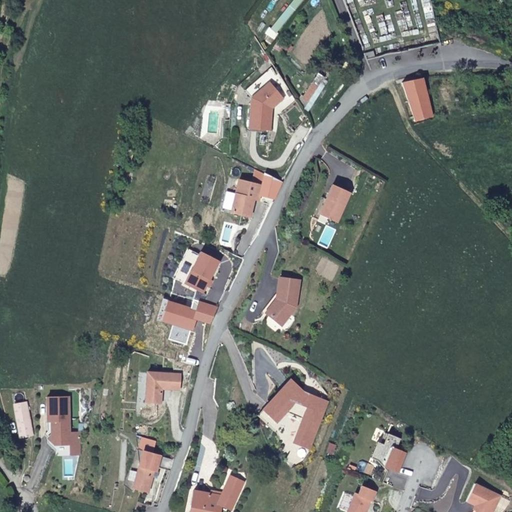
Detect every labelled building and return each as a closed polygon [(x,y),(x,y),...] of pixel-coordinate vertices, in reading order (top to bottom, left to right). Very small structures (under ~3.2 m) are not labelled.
[(351,82),(357,69),(349,65),(342,78),(351,82)] [(251,101),(268,85),(262,77),(244,93),(251,101)] [(402,82),(415,123),(435,116),(425,78),(402,82)] [(282,101),(268,85),(251,101),(248,131),(269,130),(270,110),(282,101)] [(254,195),(259,196),(259,194),(270,197),(278,181),(260,172),(257,185),(237,180),(230,213),(249,218),(253,200),(254,195)] [(335,221),(347,191),(330,184),(317,214),(335,221)] [(218,261),(200,252),(184,284),(203,293),(218,261)] [(276,300),(266,314),(282,325),(295,307),(299,280),(278,278),(277,293),(276,300)] [(263,311),(266,314),(276,300),(277,293),(263,311)] [(163,319),(169,301),(162,299),(157,317),(163,319)] [(191,308),(169,301),(163,319),(175,323),(171,337),(188,343),(195,317),(211,322),(219,306),(194,299),(191,308)] [(178,391),(178,375),(145,373),(143,403),(159,404),(159,390),(178,391)] [(235,384),(216,381),(214,398),(219,407),(232,409),(235,384)] [(308,450),(327,403),(311,397),(311,398),(301,395),(302,393),(289,381),(257,416),(275,433),(302,405),(307,407),(293,444),(308,450)] [(55,444),(70,445),(71,433),(71,398),(49,397),(49,430),(52,434),(49,438),(55,444)] [(22,438),(33,436),(29,406),(18,409),(22,438)] [(396,472),(403,452),(394,449),(398,438),(382,432),(372,459),(387,465),(386,468),(396,472)] [(82,433),(71,433),(70,445),(70,456),(82,456),(82,433)] [(154,471),(158,456),(140,451),(130,487),(145,492),(151,470),(154,471)] [(221,495),(209,493),(206,511),(214,511),(215,510),(218,511),(221,504),(232,508),(243,480),(229,474),(221,495)] [(463,500),(473,504),(477,506),(476,509),(474,509),(472,511),(489,511),(498,494),(472,482),(463,500)] [(354,494),(346,511),(364,511),(369,501),(370,501),(373,492),(360,487),(357,496),(354,494)] [(206,511),(209,493),(193,490),(188,511),(206,511)]
